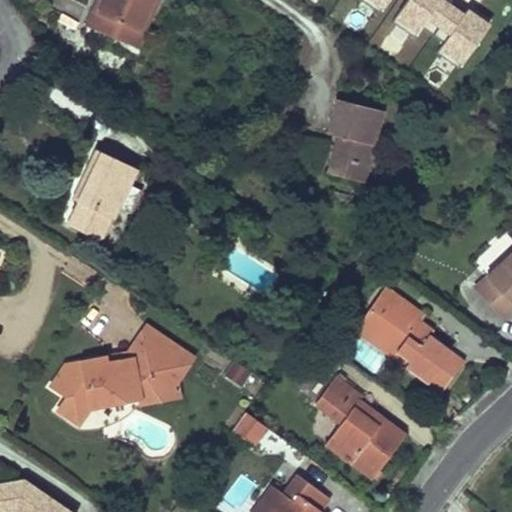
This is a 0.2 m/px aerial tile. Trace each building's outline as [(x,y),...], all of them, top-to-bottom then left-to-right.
[(95,0),(85,26),(127,43),(133,28),(138,30),(151,0),(95,0)] [(133,28),(127,43),(138,48),(157,0),(151,0),(138,30),(133,28)] [(358,0),(379,13),(387,0),(358,0)] [(397,41),(465,68),(489,8),(468,0),(399,0),(387,32),(399,37),(397,41)] [(381,110),(336,98),(327,133),(340,136),(338,143),(335,143),(328,173),(363,182),(381,110)] [(135,167),(96,149),(82,177),(85,178),(81,187),(79,185),(72,199),(79,202),(68,224),(99,239),(110,216),(112,217),(135,167)] [(511,252),(474,287),(503,318),(511,310),(511,252)] [(399,298),(384,287),(373,301),(389,312),(399,298)] [(423,315),(399,298),(389,312),(373,301),(354,327),(371,340),(377,331),(398,346),(396,350),(409,359),(405,365),(442,391),(463,362),(428,337),(432,331),(419,321),(423,315)] [(77,425),(88,409),(138,399),(135,381),(148,378),(149,388),(175,383),(191,359),(144,328),(128,353),(128,355),(129,361),(106,365),(104,359),(64,366),(49,388),(65,398),(56,411),(77,425)] [(398,346),(377,331),(371,340),(405,365),(409,359),(396,350),(398,346)] [(128,355),(104,359),(106,365),(129,361),(128,355)] [(221,375),(241,387),(251,370),(231,358),(221,375)] [(376,426),(352,408),(358,401),(361,396),(334,376),(315,403),(341,422),(325,443),(372,477),(403,435),(382,419),(376,426)] [(135,381),(138,399),(139,406),(178,399),(175,383),(149,388),(148,378),(135,381)] [(382,419),(358,401),(352,408),(376,426),(382,419)] [(256,425),(245,416),(236,428),(248,436),(256,425)] [(329,498),(297,474),(283,493),(271,485),(251,511),(318,511),(320,510),(329,498)] [(70,511),(22,479),(0,483),(0,511),(70,511)]
